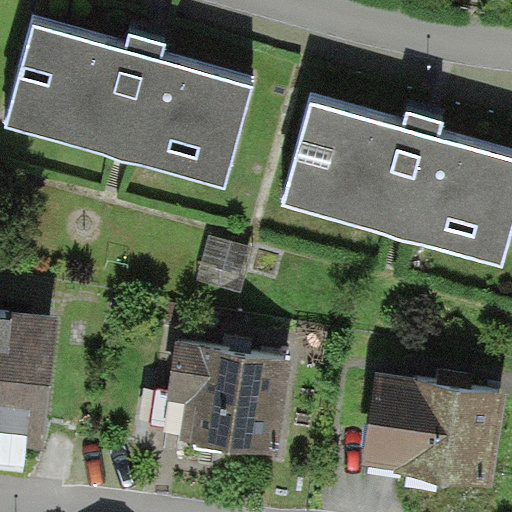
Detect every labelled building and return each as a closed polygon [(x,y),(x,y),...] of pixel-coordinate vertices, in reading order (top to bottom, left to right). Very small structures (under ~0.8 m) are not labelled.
[(160,44),(41,12),(9,109),(226,171),(259,70),(160,44)] [(511,132),(432,111),(310,79),(283,174),(506,240),(511,213),(511,132)] [(56,297),(0,291),(0,415),(43,420),(56,297)] [(294,336),(177,316),(168,372),(156,370),(150,407),(278,429),(294,336)] [(511,390),(511,369),(377,352),(365,443),(398,447),(397,454),(502,468),(511,390)]
